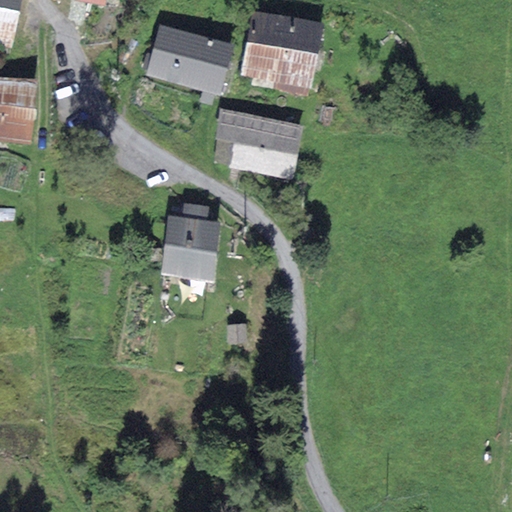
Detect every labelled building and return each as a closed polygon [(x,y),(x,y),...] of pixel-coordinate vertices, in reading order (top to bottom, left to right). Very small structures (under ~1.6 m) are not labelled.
[(158,0),(155,17),(151,35),(190,46),(217,54),(223,28),(227,29),(229,22),(225,20),(228,8),(228,5),(222,3),(221,5),(221,6),(194,0),(158,0)] [(282,0),(281,7),(349,20),(352,0),(282,0)] [(349,20),(281,7),(277,35),(344,47),(347,30),(349,20)] [(0,28),(11,30),(14,14),(0,12),(0,28)] [(42,36),(0,31),(0,88),(37,92),(42,38),(42,36)] [(338,135),(348,85),(269,67),(262,115),(275,118),(275,122),(292,125),(338,135)] [(209,178),(208,191),(194,190),(189,247),(239,251),(245,194),(230,192),(232,180),(209,178)] [(355,186),(354,205),(363,206),(365,187),(355,186)] [(284,274),(285,293),(296,292),(303,292),(302,272),(284,274)]
